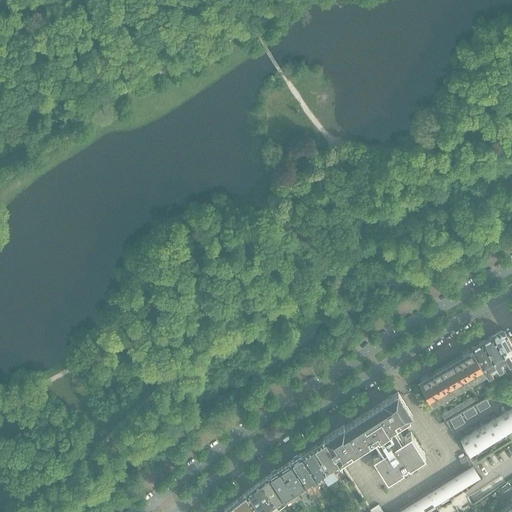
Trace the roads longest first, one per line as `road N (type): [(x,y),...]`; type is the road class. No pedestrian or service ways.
road 1 (secondary): [(511,266),(306,390),(162,494)]
road 2 (secondary): [(174,511),(316,409),(511,291)]
